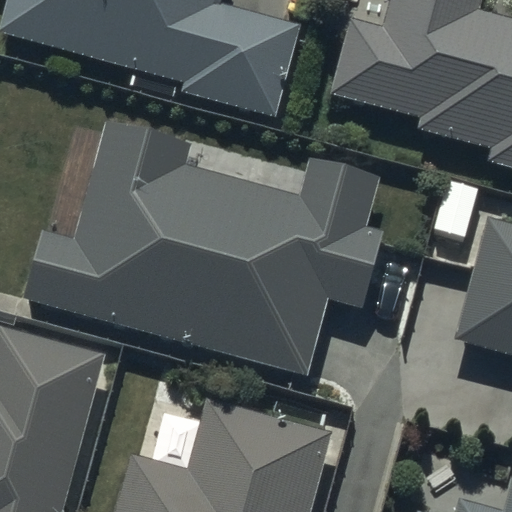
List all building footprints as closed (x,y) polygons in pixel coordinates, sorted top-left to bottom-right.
[(7,0),(0,24),(0,34),(183,85),(179,97),(272,123),(297,30),(217,8),(219,0),(7,0)] [(389,0),(381,31),(348,23),(328,97),(420,122),(417,136),(490,155),(486,169),(511,175),(511,23),(471,13),(474,0),(389,0)] [(40,234),(21,303),(308,380),(329,304),(361,313),(380,242),(363,237),(378,181),(311,163),(300,205),(181,173),(187,152),(103,130),(73,243),(40,234)] [(511,230),(488,224),(456,347),(511,361),(511,230)] [(62,511),(104,359),(0,330),(0,511),(62,511)] [(308,511),(329,437),(206,400),(203,410),(153,396),(136,460),(128,458),(113,511),(308,511)] [(511,511),(511,479),(503,511),(489,511),(464,505),(462,511),(511,511)]
